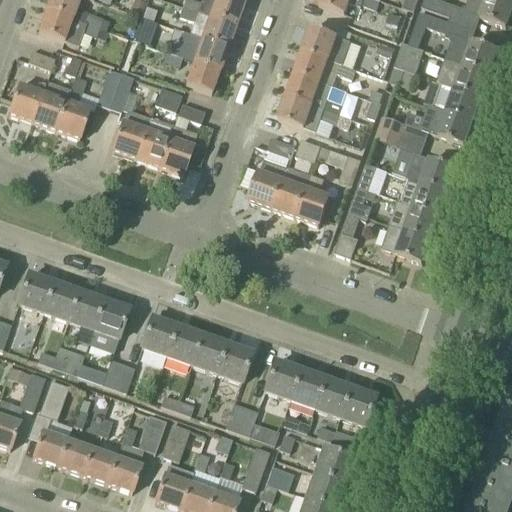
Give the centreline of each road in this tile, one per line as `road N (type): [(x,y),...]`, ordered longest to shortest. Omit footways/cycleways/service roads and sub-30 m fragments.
road 1 (residential): [(435,391),(0,235)]
road 2 (residential): [(457,329),(186,232)]
road 3 (residential): [(186,232),(275,0)]
road 4 (residential): [(186,232),(0,166)]
road 5 (residential): [(457,329),(511,184)]
road 6 (residential): [(389,511),(435,391)]
